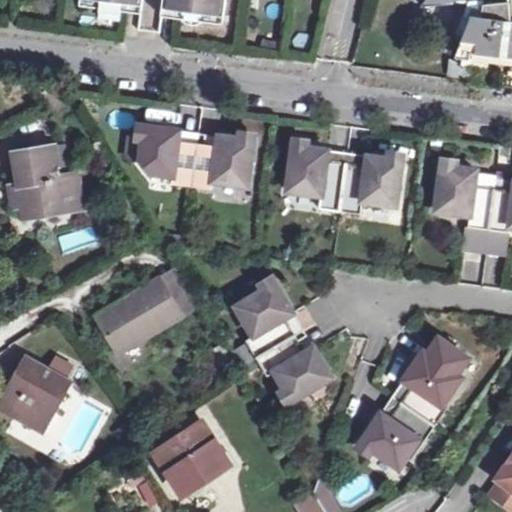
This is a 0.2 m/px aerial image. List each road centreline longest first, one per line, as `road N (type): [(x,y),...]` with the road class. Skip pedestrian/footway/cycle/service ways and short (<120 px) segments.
road 1 (residential): [(0,49),(511,116)]
road 2 (unknown): [(0,330),(141,253)]
road 3 (residential): [(511,305),(415,295),(365,303)]
